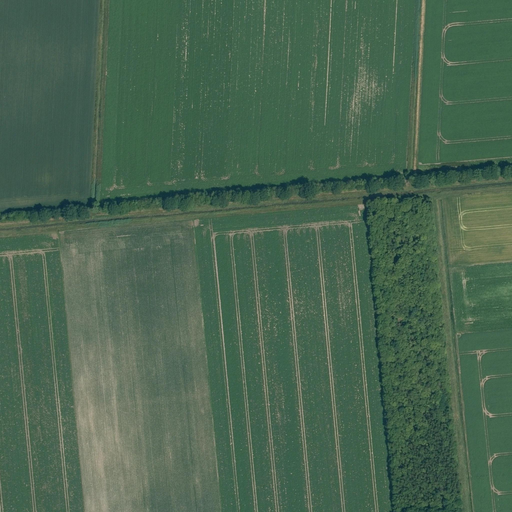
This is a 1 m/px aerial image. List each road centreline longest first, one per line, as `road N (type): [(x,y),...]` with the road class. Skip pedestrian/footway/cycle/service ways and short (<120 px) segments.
road 1 (track): [(432,195),(0,234)]
road 2 (track): [(465,511),(432,195),(445,194)]
